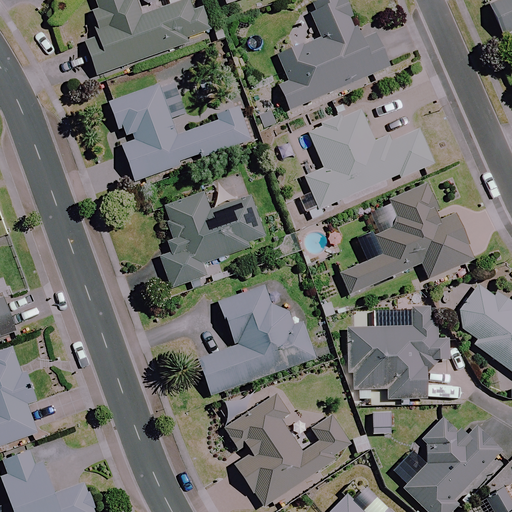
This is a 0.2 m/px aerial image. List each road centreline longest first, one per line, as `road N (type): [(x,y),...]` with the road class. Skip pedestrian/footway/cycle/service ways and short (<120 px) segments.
road 1 (tertiary): [(174,511),(139,439),(0,61)]
road 2 (residential): [(436,0),(511,184)]
